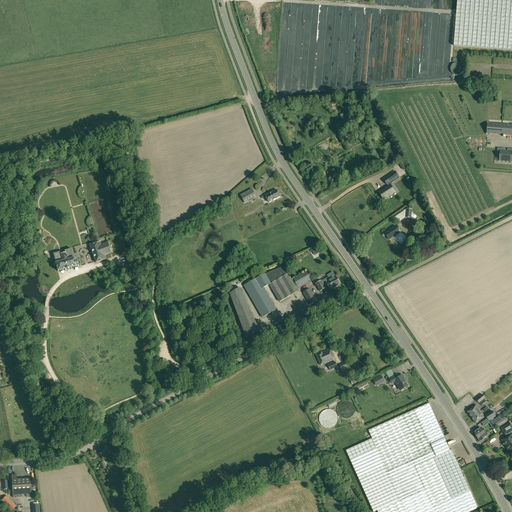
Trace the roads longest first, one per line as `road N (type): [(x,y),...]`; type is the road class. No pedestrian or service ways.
road 1 (unclassified): [(0,462),(84,450),(368,290)]
road 2 (secondary): [(368,290),(269,136),(220,0)]
road 3 (secondary): [(508,511),(368,290)]
road 4 (unclassified): [(368,290),(511,217)]
